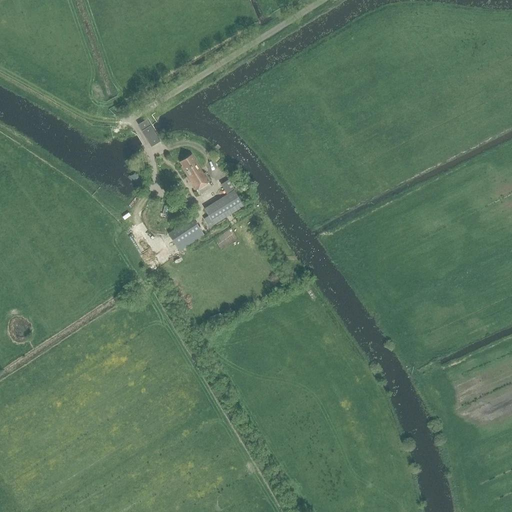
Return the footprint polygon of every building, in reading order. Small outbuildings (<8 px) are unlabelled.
[(138,125),(139,127),(142,132),(145,136),(148,141),(151,146),(159,141),(156,136),(153,131),(150,127),(146,120),(138,125)] [(195,190),(209,181),(204,173),(203,174),(191,155),(179,162),(182,167),(181,167),(187,176),(185,178),(188,182),(189,181),(195,190)] [(243,207),(233,191),(203,209),(213,225),(243,207)] [(202,236),(192,219),(168,234),(178,250),(202,236)] [(231,229),(216,239),(223,249),(238,239),(231,229)]
